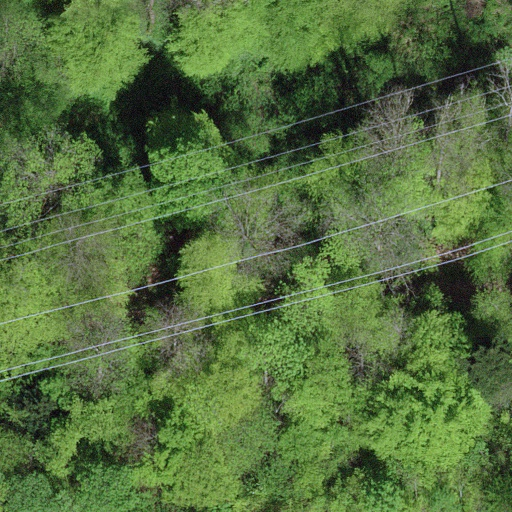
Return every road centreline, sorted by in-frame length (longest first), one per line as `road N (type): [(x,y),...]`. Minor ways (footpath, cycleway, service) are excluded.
road 1 (track): [(0,341),(349,297),(511,298)]
road 2 (track): [(511,439),(277,511)]
